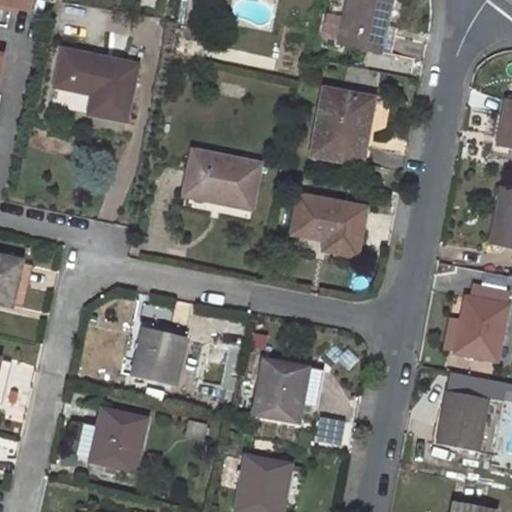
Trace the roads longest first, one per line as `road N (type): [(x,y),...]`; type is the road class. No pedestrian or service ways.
road 1 (residential): [(403,324),(122,271),(94,274),(73,293),(22,511)]
road 2 (residential): [(403,324),(457,54),(487,0)]
road 3 (residential): [(367,511),(403,324)]
